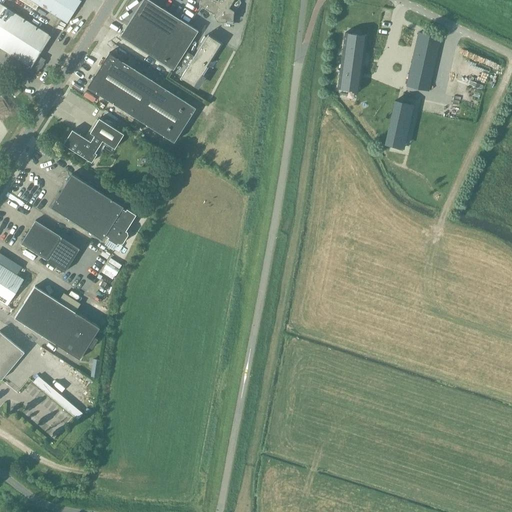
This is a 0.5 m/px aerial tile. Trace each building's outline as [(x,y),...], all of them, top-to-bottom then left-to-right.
[(28,0),(67,23),(81,1),(78,0),(28,0)] [(179,61),(185,51),(198,31),(148,0),(143,0),(120,36),(173,70),(179,61)] [(200,0),(199,5),(214,14),(213,15),(217,22),(226,23),(225,24),(233,25),(234,12),(229,8),(234,0),(200,0)] [(50,37),(0,5),(0,48),(11,56),(7,62),(32,78),(43,61),(37,57),(50,37)] [(407,86),(407,87),(410,75),(430,79),(427,91),(428,91),(440,37),(419,32),(407,86)] [(360,91),(361,78),(362,78),(363,74),(362,74),(367,36),(345,33),(338,89),(360,91)] [(194,57),(185,51),(179,61),(187,67),(182,75),(197,85),(212,62),(207,60),(217,44),(206,37),(206,38),(204,37),(200,43),(202,44),(194,57)] [(174,143),(196,108),(109,53),(87,88),(174,143)] [(21,93),(13,84),(7,89),(16,98),(21,93)] [(403,149),(403,148),(401,147),(410,105),(413,106),(413,105),(398,101),(388,145),(403,149)] [(99,119),(86,139),(72,130),(63,144),(91,162),(104,142),(114,148),(123,134),(99,119)] [(127,232),(126,231),(136,215),(127,209),(126,211),(122,209),(123,207),(72,174),(51,207),(102,240),(105,235),(109,237),(105,244),(114,250),(118,243),(119,244),(123,243),(128,235),(127,232)] [(65,272),(80,249),(35,220),(21,244),(65,272)] [(93,260),(99,249),(85,241),(79,252),(93,260)] [(0,264),(0,300),(6,304),(12,295),(13,296),(24,279),(0,264)] [(86,280),(98,283),(99,277),(88,274),(86,280)] [(34,286),(14,318),(79,359),(99,328),(34,286)] [(94,303),(92,308),(103,313),(105,309),(94,303)] [(0,379),(1,380),(24,352),(0,332),(0,379)] [(98,372),(100,358),(93,357),(91,371),(98,372)] [(56,380),(85,394),(87,390),(79,387),(83,379),(73,374),(75,369),(63,364),(56,380)] [(38,376),(33,382),(78,420),(83,414),(38,376)]
